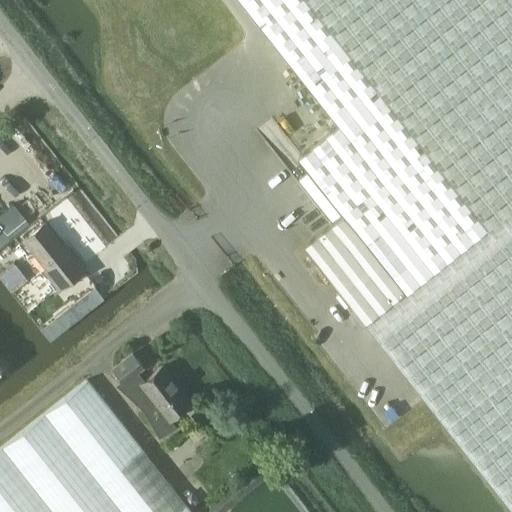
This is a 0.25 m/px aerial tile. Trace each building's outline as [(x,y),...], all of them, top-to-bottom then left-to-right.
[(511,0),(244,0),(341,122),(300,154),(346,212),(331,223),(352,249),(392,218),(432,269),(367,321),(511,504),(511,0)] [(352,249),(331,223),(305,244),(353,304),(351,306),(364,323),(367,321),(432,269),(392,218),(352,249)] [(83,267),(69,249),(66,251),(42,222),(23,237),(45,265),(43,267),(58,286),(83,267)] [(160,365),(142,379),(135,369),(141,364),(131,351),(111,367),(121,379),(116,382),(137,402),(142,398),(147,403),(143,407),(158,433),(173,425),(167,418),(189,401),(160,365)] [(0,446),(0,511),(193,511),(87,378),(0,446)]
